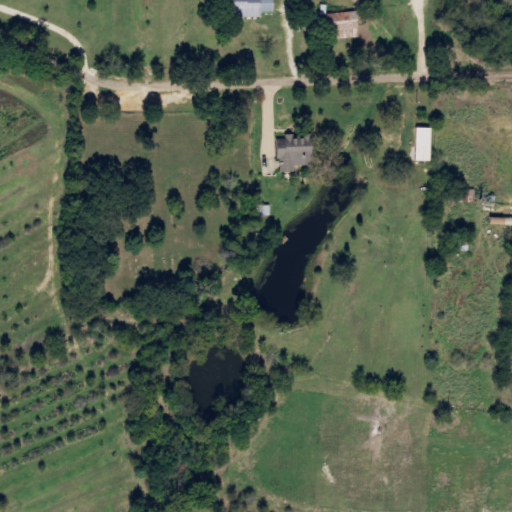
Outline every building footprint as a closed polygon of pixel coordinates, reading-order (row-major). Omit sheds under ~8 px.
[(281,0),(240,0),(241,19),(269,19),(269,15),(282,14),(281,0)] [(329,39),(359,38),(358,13),(328,14),(329,39)] [(434,162),(435,129),(417,128),(416,162),(434,162)] [(476,203),(476,192),(453,191),(452,202),(476,203)] [(263,194),(256,194),(256,216),(272,216),(272,206),(263,206),(263,194)]
